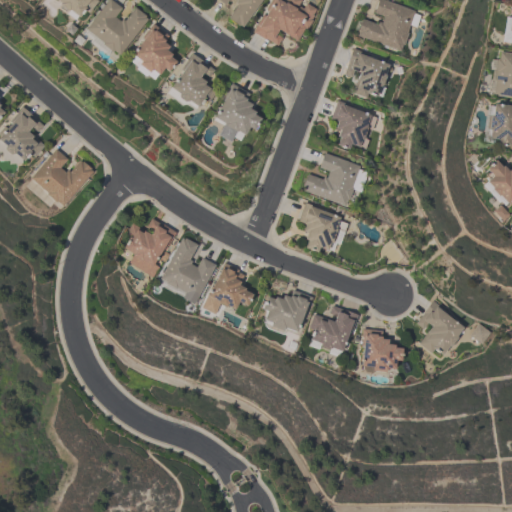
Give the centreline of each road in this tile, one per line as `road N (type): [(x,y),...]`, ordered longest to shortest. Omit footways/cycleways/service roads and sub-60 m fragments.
road 1 (residential): [(394,297),(254,247),(128,173),(0,55)]
road 2 (residential): [(257,511),(214,455),(121,408),(89,374),(70,329),(68,278),(82,237),(128,173)]
road 3 (residential): [(254,247),(338,0)]
road 4 (residential): [(307,94),(238,57),(167,0)]
